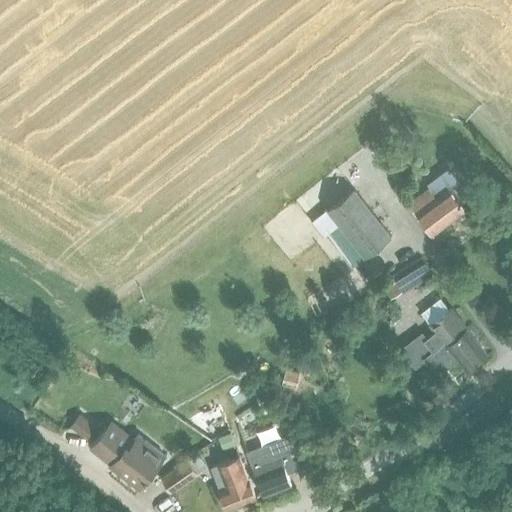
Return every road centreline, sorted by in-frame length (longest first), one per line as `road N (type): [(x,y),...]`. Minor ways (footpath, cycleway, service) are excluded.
road 1 (unclassified): [(297,511),(436,426),(511,359)]
road 2 (unclassified): [(141,511),(0,408)]
